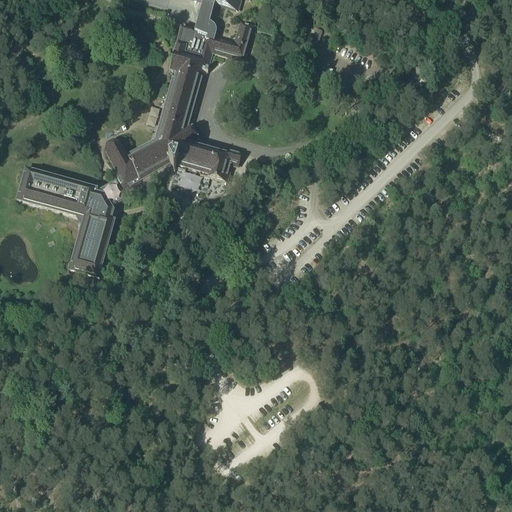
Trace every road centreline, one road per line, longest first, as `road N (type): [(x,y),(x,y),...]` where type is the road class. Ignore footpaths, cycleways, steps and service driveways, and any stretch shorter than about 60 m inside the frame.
road 1 (track): [(271,511),(139,392),(86,295)]
road 2 (track): [(0,355),(28,308),(197,272)]
